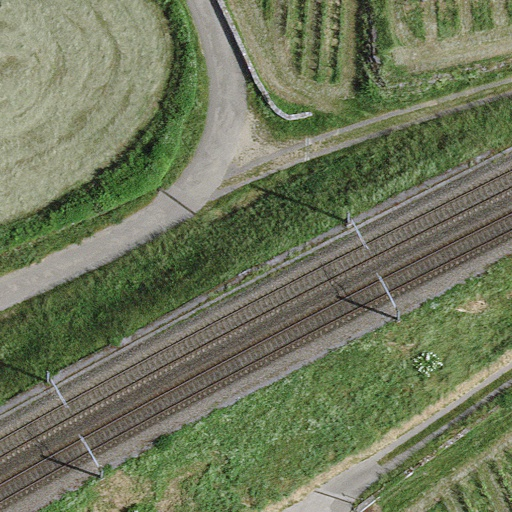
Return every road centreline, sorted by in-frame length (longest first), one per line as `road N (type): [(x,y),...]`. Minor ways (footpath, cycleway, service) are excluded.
road 1 (unclassified): [(196,0),(224,77),(222,140),(166,210),(0,286)]
road 2 (track): [(326,511),(511,373)]
